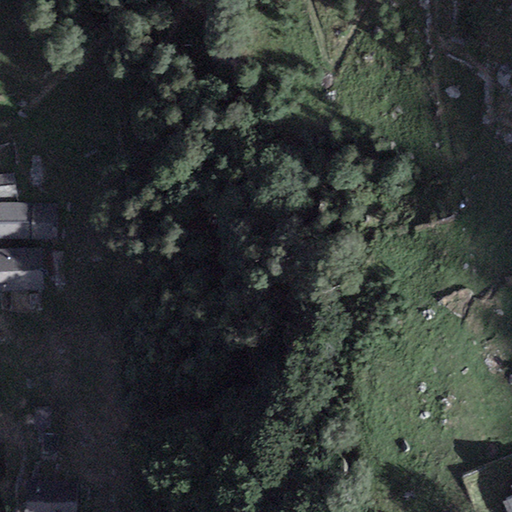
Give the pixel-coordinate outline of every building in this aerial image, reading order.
[(13,172),(0,174),(0,198),(17,196),(13,172)] [(58,204),(0,203),(0,238),(58,240),(58,204)] [(42,249),(0,250),(0,289),(44,288),(42,249)] [(76,511),(77,478),(22,478),(22,511),(76,511)] [(511,511),(511,485),(511,486),(511,488),(511,499),(503,504),(507,511),(511,511)]
